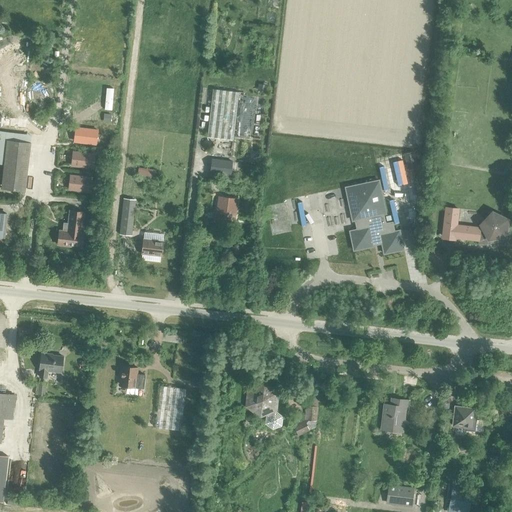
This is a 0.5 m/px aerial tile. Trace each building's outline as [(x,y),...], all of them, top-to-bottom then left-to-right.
[(144,129),(182,134),(188,86),(149,82),(144,129)] [(207,137),(233,140),(238,92),(213,89),(207,137)] [(79,128),(78,142),(96,144),(97,130),(79,128)] [(1,188),(25,191),(30,143),(6,140),(1,188)] [(75,166),(93,168),(94,154),(77,152),(75,166)] [(229,174),(231,160),(211,158),(211,160),(210,172),(229,174)] [(74,176),(72,189),(90,192),(92,178),(74,176)] [(381,242),(384,254),(403,250),(399,230),(394,231),(392,222),(385,223),(383,214),(386,213),(379,179),(345,186),(352,220),(354,220),(356,229),(349,231),(353,250),(373,246),(372,244),(381,242)] [(227,222),(233,223),(237,199),(219,197),(218,205),(219,205),(219,208),(217,208),(216,219),(227,220),(227,222)] [(119,234),(130,235),(134,200),(123,198),(119,234)] [(442,236),(480,240),(487,238),(488,239),(505,236),(507,219),(492,212),(480,224),(482,227),(480,228),(456,225),(458,209),(446,207),(442,236)] [(62,231),(59,231),(57,244),(81,247),(83,234),(80,234),(83,216),(70,214),(68,224),(64,223),(63,231),(62,231)] [(141,254),(161,256),(163,241),(143,239),(141,254)] [(39,377),(46,378),(47,371),(61,372),(63,356),(41,354),(39,370),(40,370),(39,377)] [(125,386),(135,387),(138,368),(121,366),(120,381),(126,381),(125,386)] [(260,416),(265,413),(265,414),(264,424),(272,429),(281,426),(282,416),(275,411),(274,409),(275,409),(277,393),(268,392),(269,387),(264,383),(249,390),(247,406),(260,416)] [(155,427),(181,430),(186,389),(160,386),(155,427)] [(302,396),(308,402),(313,397),(304,388),(297,396),(300,399),(302,396)] [(0,393),(0,442),(1,443),(5,407),(13,408),(15,395),(0,393)] [(382,428),(402,431),(404,408),(407,408),(408,401),(395,399),(394,406),(385,405),(382,428)] [(305,420),(316,421),(317,407),(307,406),(305,420)] [(453,425),(472,428),(474,409),(455,406),(453,425)] [(294,426),(298,435),(309,430),(306,423),(299,427),(297,424),(294,426)] [(441,472),(451,474),(452,464),(442,462),(441,472)] [(387,502),(411,505),(413,489),(389,486),(387,502)] [(457,511),(467,511),(468,507),(470,497),(453,494),(451,504),(450,503),(448,510),(457,511)]
